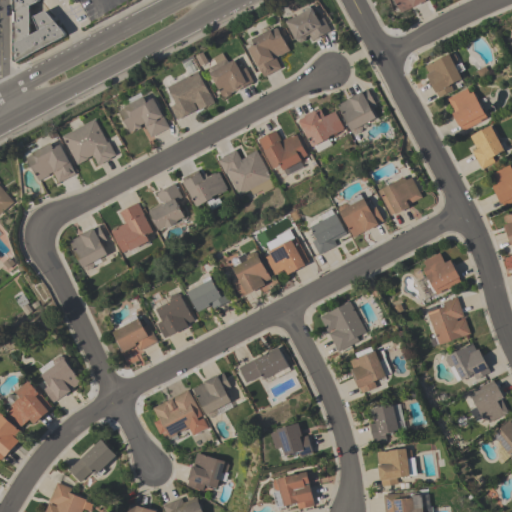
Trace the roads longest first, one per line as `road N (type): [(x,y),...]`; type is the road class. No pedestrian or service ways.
road 1 (residential): [(465,213),(86,417),(57,442),(6,511)]
road 2 (residential): [(352,0),(465,213),(511,341)]
road 3 (residential): [(42,237),(56,216),(328,73)]
road 4 (residential): [(150,467),(44,257),(42,237)]
road 5 (primary): [(15,117),(215,10)]
road 6 (residential): [(290,309),(335,417),(349,509)]
road 7 (primary): [(178,0),(2,95)]
road 8 (residential): [(384,57),(500,0)]
